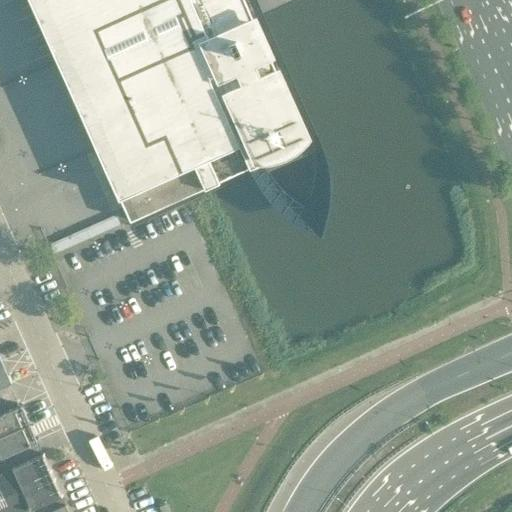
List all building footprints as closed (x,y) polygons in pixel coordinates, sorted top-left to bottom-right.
[(32,0),(60,61),(99,147),(120,196),(131,219),(206,186),(220,179),(222,178),(217,166),(245,153),(251,166),(262,161),(310,140),(276,65),(271,54),(247,0),(32,0)] [(0,386),(11,382),(0,356),(0,386)] [(0,412),(0,456),(37,440),(37,438),(34,439),(20,406),(22,405),(21,403),(0,412)] [(12,468),(0,473),(0,511),(20,511),(30,508),(30,509),(32,508),(62,495),(43,453),(12,467),(12,468)] [(159,506),(162,511),(165,511),(170,510),(166,503),(159,506)]
